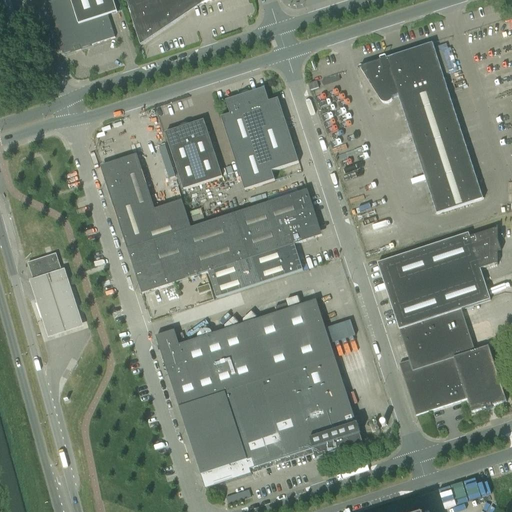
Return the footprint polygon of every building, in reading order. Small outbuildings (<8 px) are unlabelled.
[(19,25),(10,0),(0,0),(0,32),(1,35),(7,32),(6,29),(19,25)] [(108,16),(117,13),(113,0),(57,0),(47,3),(64,55),(115,38),(108,16)] [(126,0),(131,16),(141,46),(185,17),(183,10),(214,0),(126,0)] [(433,44),(386,59),(360,68),(380,101),(381,101),(382,102),(383,103),(384,103),(385,104),(386,104),(387,104),(388,103),(389,103),(390,102),(391,102),(391,101),(392,100),(392,99),(393,98),(398,96),(437,215),(483,200),(433,44)] [(322,81),(323,86),(331,83),(336,81),(334,77),(322,81)] [(316,82),(311,84),(308,85),(310,91),(318,88),(316,82)] [(265,89),(251,93),(250,93),(249,93),(248,93),(247,93),(246,93),(245,93),(243,93),(243,94),(242,94),(241,95),(240,96),(239,97),(226,102),(230,115),(221,118),(239,172),(245,191),(275,181),(272,172),(299,163),(278,99),(269,102),(265,89)] [(183,125),(182,126),(181,127),(180,127),(179,128),(179,129),(165,134),(184,191),(222,178),(204,121),(190,125),(189,125),(188,125),(187,125),(186,125),(185,125),(184,125),(183,125)] [(315,224),(317,220),(307,191),(191,229),(182,201),(155,210),(137,155),(116,162),(114,166),(112,165),(111,170),(109,174),(106,178),(108,179),(106,183),(137,279),(141,281),(140,283),(145,284),(149,286),(152,290),(154,288),(158,290),(208,273),(217,299),(303,271),(295,245),(306,241),(308,238),(311,238),(311,233),(313,229),(317,226),(315,224)] [(169,178),(175,176),(171,161),(165,162),(169,178)] [(506,402),(488,347),(475,351),(461,310),(491,301),(480,270),(497,264),(497,265),(498,265),(498,252),(501,251),(498,241),(498,228),(497,228),(497,229),(470,238),(469,234),(377,264),(409,361),(399,365),(416,416),(467,400),(472,413),(486,409),(486,410),(487,411),(492,409),(493,408),(493,407),(506,402)] [(56,254),(28,263),(27,264),(33,282),(34,282),(62,274),(62,273),(56,254)] [(65,269),(30,280),(49,339),(83,328),(65,269)] [(276,307),(278,312),(301,305),(298,296),(287,300),(288,303),(276,307)] [(179,345),(175,331),(156,337),(206,490),(252,475),(250,470),(314,450),(317,459),(363,444),(361,438),(316,301),(179,345)] [(327,326),(330,342),(356,337),(353,321),(327,326)]
